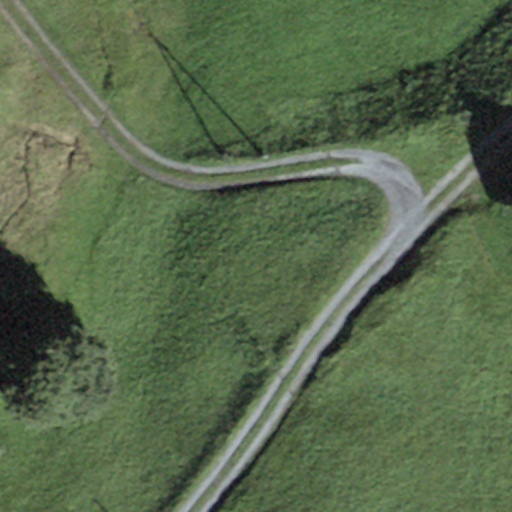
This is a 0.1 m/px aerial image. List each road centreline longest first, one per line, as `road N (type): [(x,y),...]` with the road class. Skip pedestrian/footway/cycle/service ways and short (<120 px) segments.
road 1 (track): [(420,217),(379,172),(352,164),(178,175),(135,150),(96,112),(8,0)]
road 2 (track): [(194,511),(420,217)]
road 3 (track): [(420,217),(511,129)]
